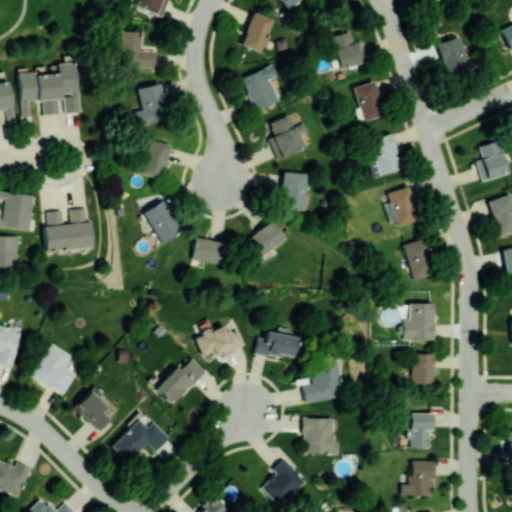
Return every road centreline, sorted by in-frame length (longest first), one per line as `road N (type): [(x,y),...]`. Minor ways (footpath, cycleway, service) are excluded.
road 1 (residential): [(381,0),(470,270),(471,511)]
road 2 (residential): [(212,0),(196,55),(219,133),(221,182)]
road 3 (residential): [(0,404),(46,431),(126,511)]
road 4 (residential): [(244,413),(145,511)]
